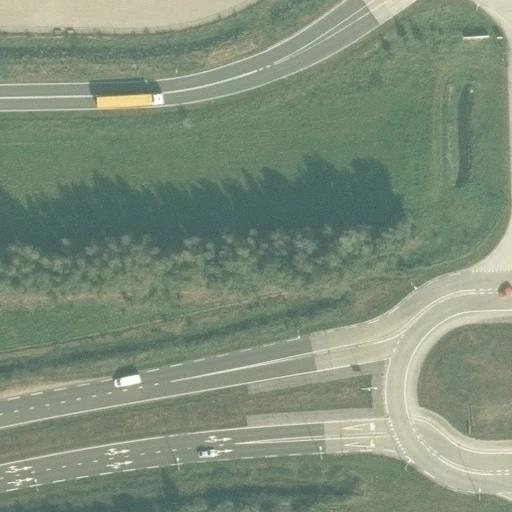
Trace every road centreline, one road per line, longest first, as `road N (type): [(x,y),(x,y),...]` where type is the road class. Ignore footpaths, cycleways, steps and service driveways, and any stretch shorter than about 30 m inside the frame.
road 1 (unclassified): [(0,98),(167,95),(236,80),(299,54),(364,13)]
road 2 (primary): [(0,482),(131,456),(300,439)]
road 3 (primary): [(285,359),(0,419)]
road 4 (primary): [(498,281),(462,283),(382,328),(315,343),(285,359)]
road 5 (primary): [(511,302),(445,312),(404,347)]
road 6 (primary): [(404,347),(317,362),(285,359)]
road 7 (primary): [(401,425),(467,459),(511,462)]
